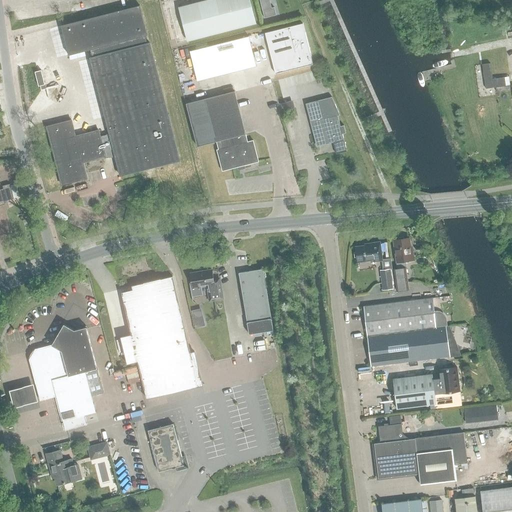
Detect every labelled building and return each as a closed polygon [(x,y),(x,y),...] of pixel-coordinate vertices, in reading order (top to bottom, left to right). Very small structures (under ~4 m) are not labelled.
[(187,41),(256,23),(249,0),(207,0),(179,7),(164,11),(173,45),(188,42),(187,41)] [(113,151),(120,176),(179,161),(151,48),(149,43),(146,44),(145,36),(147,36),(139,6),(69,24),(61,26),(67,48),(69,56),(90,50),(92,58),(90,58),(104,113),(109,134),(100,137),(98,131),(75,137),(71,121),(46,127),(61,185),(86,179),(82,163),(105,157),(104,153),(108,152),(113,151)] [(264,17),(276,14),(274,7),(272,8),(263,10),(264,17)] [(275,74),(313,65),(302,24),(265,33),(266,36),(267,36),(276,71),(274,71),(275,74)] [(190,52),(193,63),(251,48),(248,37),(203,48),(190,52)] [(251,48),(193,63),(198,83),(257,68),(251,48)] [(496,87),(496,92),(510,90),(510,85),(506,86),(504,77),(492,79),(490,63),(482,65),(485,89),(496,87)] [(40,86),(41,90),(46,89),(45,86),(42,75),(41,71),(37,72),(35,72),(38,86),(40,86)] [(247,142),(245,134),(235,91),(205,99),(186,104),(197,147),(216,142),(218,150),(216,150),(222,171),(258,162),(253,141),(247,142)] [(337,115),(331,97),(318,101),(305,104),(313,134),(315,134),(318,145),(325,143),(331,142),(332,141),(333,143),(336,154),(346,152),(343,140),(337,115)] [(287,102),(281,104),(283,112),(293,109),(290,101),(287,102)] [(3,190),(0,191),(0,206),(5,205),(4,203),(13,200),(9,185),(2,187),(3,190)] [(393,269),(396,291),(408,289),(404,261),(413,260),(412,251),(410,251),(409,238),(394,241),(397,268),(393,269)] [(370,245),(355,247),(357,262),(374,260),(374,261),(382,260),(380,243),(369,244),(370,245)] [(273,331),(263,269),(238,273),(249,335),(273,331)] [(394,290),(391,269),(381,270),(384,291),(394,290)] [(201,294),(200,287),(208,285),(209,291),(207,292),(209,302),(222,299),(221,290),(219,290),(218,280),(213,280),(212,270),(190,274),(191,282),(189,283),(191,296),(201,294)] [(133,290),(122,293),(132,335),(133,341),(123,343),(122,338),(121,338),(128,367),(138,364),(147,398),(147,401),(165,397),(203,388),(195,354),(191,355),(190,353),(180,309),(172,277),(160,280),(160,279),(143,283),(144,284),(132,287),(133,290)] [(363,307),(367,336),(445,327),(444,319),(443,316),(442,315),(439,313),(437,313),(434,313),(433,298),(363,307)] [(201,317),(193,319),(195,327),(203,325),(201,317)] [(34,352),(29,360),(40,401),(56,397),(65,430),(65,431),(67,430),(87,425),(84,415),(96,412),(91,396),(103,393),(97,368),(86,326),(85,326),(86,328),(74,331),(64,325),(52,345),(35,349),(34,352)] [(445,327),(367,336),(370,366),(445,357),(460,355),(449,326),(445,327)] [(432,374),(393,379),(396,409),(430,405),(430,410),(452,407),(454,407),(452,392),(460,391),(457,368),(454,368),(447,369),(438,370),(439,379),(433,380),(432,374)] [(34,385),(8,392),(12,409),(38,403),(34,385)] [(496,405),(472,408),(464,409),(465,421),(497,418),(496,405)] [(401,439),(396,435),(395,425),(401,424),(400,417),(389,419),(390,425),(378,427),(380,443),(374,444),(378,479),(418,474),(420,485),(455,480),(453,464),(467,463),(463,433),(401,440),(401,439)] [(148,431),(159,472),(175,468),(176,472),(189,469),(186,457),(182,458),(173,424),(148,431)] [(87,447),(91,461),(111,455),(107,442),(87,447)] [(78,465),(71,467),(69,460),(63,462),(60,451),(46,454),(52,478),(55,477),(57,485),(71,481),(81,479),(78,465)] [(511,511),(511,487),(480,492),(482,511),(511,511)] [(476,511),(475,496),(455,499),(456,511),(476,511)] [(381,504),(381,511),(422,511),(421,500),(381,504)] [(442,511),(442,500),(430,502),(430,511),(442,511)]
